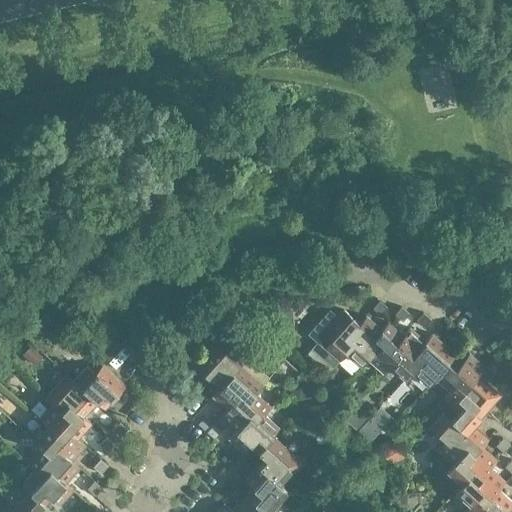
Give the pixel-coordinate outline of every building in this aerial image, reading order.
[(380,314),(386,307),(379,300),(372,307),(380,314)] [(402,320),(409,313),(401,306),(394,313),(402,320)] [(345,309),(328,327),(324,331),(332,338),(325,346),(340,359),(347,352),(360,337),(353,330),(360,322),(345,309)] [(423,312),(416,319),(424,326),(431,318),(423,312)] [(367,315),(360,322),(353,330),(360,337),(347,352),(362,365),(369,358),(383,343),(375,336),(382,328),(367,315)] [(389,321),(382,328),(375,336),(383,343),(369,358),(384,371),(390,364),(405,348),(397,342),(404,334),(389,321)] [(410,327),(404,334),(397,342),(405,348),(390,364),(406,378),(413,370),(426,354),(419,347),(426,340),(410,327)] [(432,333),(426,340),(419,347),(426,354),(413,370),(428,383),(435,376),(455,353),(432,333)] [(219,387),(240,364),(247,357),(232,343),(225,351),(217,344),(197,366),(219,387)] [(463,360),(455,353),(435,376),(450,389),(457,381),(465,388),(478,373),(485,366),(469,352),(463,360)] [(75,380),(97,400),(105,407),(125,384),(103,364),(96,372),(88,365),(75,380)] [(240,364),(219,387),(213,394),(228,408),(241,393),(248,400),(256,392),(263,384),(240,364)] [(47,396),(54,403),(62,409),(69,402),(83,416),(97,400),(75,380),(67,373),(47,396)] [(500,394),(478,373),(465,388),(457,381),(450,389),(443,397),(458,410),(465,402),(473,409),(479,402),(487,408),(500,394)] [(241,393),(228,408),(221,415),(236,429),(250,414),(257,421),(264,413),(271,406),(256,392),(248,400),(241,393)] [(62,409),(54,403),(41,418),(48,425),(56,431),(63,424),(78,437),(91,423),(83,416),(69,402),(62,409)] [(382,403),(371,413),(384,427),(395,418),(382,403)] [(356,404),(345,418),(372,438),(383,425),(356,404)] [(444,411),(430,426),(446,440),(439,447),(454,461),(468,446),(475,453),(482,446),(489,438),(474,424),(467,432),(444,411)] [(250,414),(236,429),(229,437),(245,451),(252,443),(259,450),(272,434),(279,427),(264,413),(257,421),(250,414)] [(120,436),(127,428),(120,421),(112,429),(120,436)] [(206,431),(212,437),(214,438),(221,430),(213,423),(206,431)] [(56,431),(48,425),(35,440),(42,447),(50,453),(57,446),(72,460),(86,444),(78,437),(63,424),(56,431)] [(295,455),(272,434),(259,450),(266,456),(259,464),(282,484),(296,469),(289,462),(295,455)] [(99,444),(106,451),(114,443),(106,436),(99,444)] [(510,444),(502,437),(495,444),(503,452),(510,444)] [(50,453),(42,447),(28,462),(36,469),(44,475),(51,468),(66,481),(79,466),(72,460),(57,446),(50,453)] [(468,446),(454,461),(448,468),(462,482),(476,467),(484,474),(490,467),(497,459),(482,446),(475,453),(468,446)] [(108,465),(100,458),(93,466),(101,473),(108,465)] [(282,484),(259,464),(246,479),(254,486),(247,493),(266,511),(270,511),(290,491),(282,484)] [(476,467),(462,482),(455,490),(471,504),(485,488),(492,495),(499,487),(505,480),(490,467),(484,474),(476,467)] [(44,475),(36,469),(23,484),(30,490),(45,504),(52,497),(59,503),(73,488),(66,481),(51,468),(44,475)] [(326,477),(327,492),(334,492),(333,477),(326,477)] [(94,480),(93,481),(87,488),(95,494),(102,487),(94,480)] [(485,488),(471,504),(464,511),(465,511),(490,511),(493,509),(495,511),(504,511),(507,508),(511,503),(511,499),(499,487),(492,495),(485,488)] [(45,504),(30,490),(10,511),(39,511),(45,504)] [(266,511),(247,493),(233,509),(236,511),(266,511)] [(236,511),(233,509),(226,502),(216,511),(236,511)] [(511,511),(511,503),(507,508),(504,511),(495,511),(493,509),(490,511),(511,511)]
